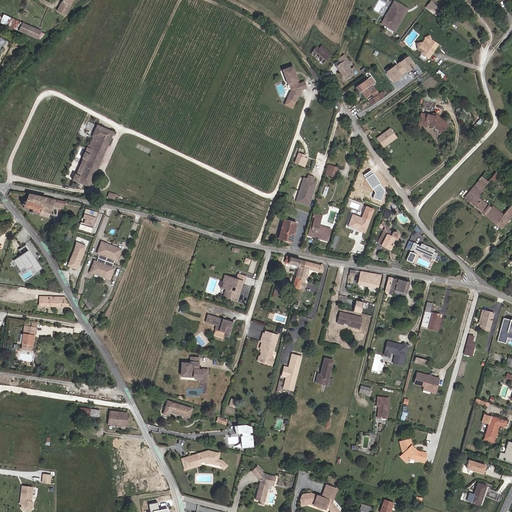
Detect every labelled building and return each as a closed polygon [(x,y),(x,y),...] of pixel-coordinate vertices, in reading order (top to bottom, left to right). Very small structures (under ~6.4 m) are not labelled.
[(72,0),(61,0),(56,10),(65,14),(72,0)] [(403,9),(392,3),(383,19),(385,26),(387,27),(388,29),(392,31),(397,23),(396,23),(397,21),(398,21),(402,15),(401,14),(403,9)] [(430,14),(434,8),(428,3),(423,9),(430,14)] [(439,11),(434,8),(430,14),(434,17),(439,11)] [(18,29),(21,22),(4,14),(1,21),(18,29)] [(18,29),(38,39),(38,37),(40,38),(44,33),(41,31),(41,30),(22,21),(18,29)] [(421,51),(421,52),(428,57),(438,43),(432,39),(430,35),(426,36),(428,42),(427,43),(423,41),(417,42),(417,48),(421,51)] [(330,51),(326,48),(323,52),(320,50),(322,48),(319,47),(319,48),(315,45),(310,52),(322,62),(328,55),(330,51)] [(351,66),(345,57),(347,55),(345,53),(340,56),(342,59),(336,62),(346,77),(358,69),(354,64),(351,66)] [(393,79),(400,74),(406,69),(413,64),(414,63),(409,56),(404,59),(403,58),(389,68),(391,69),(386,73),(391,80),(393,79)] [(281,69),(286,84),(288,83),(291,89),(291,90),(290,92),(294,94),(293,97),(291,96),(290,99),(294,100),(299,89),(297,83),(296,80),(297,79),(291,65),(281,69)] [(375,82),(370,76),(357,85),(365,97),(370,93),(372,97),(367,101),(369,105),(383,95),(380,91),(377,93),(371,85),(375,82)] [(305,87),(303,80),(297,83),(299,89),(305,87)] [(291,107),(294,100),(290,99),(287,97),(284,103),(291,107)] [(421,99),(418,122),(426,123),(432,123),(439,129),(443,125),(445,127),(448,123),(436,113),(431,113),(432,101),(421,99)] [(113,131),(97,124),(93,135),(94,135),(88,147),(85,152),(85,151),(82,157),(83,158),(76,174),(75,173),(73,179),(79,182),(79,181),(89,186),(113,131)] [(384,148),(398,137),(390,127),(376,137),(384,148)] [(297,166),(300,156),(294,154),(291,163),(297,166)] [(337,167),(328,164),(326,173),(334,176),(337,167)] [(311,193),(314,182),(311,181),(312,177),(306,175),(305,179),(301,178),(298,189),(305,191),(311,193)] [(485,215),(492,207),(478,196),(489,182),(481,176),(464,197),(485,215)] [(307,206),(310,195),(304,193),(297,191),(294,202),(307,206)] [(288,195),(282,193),(280,200),(286,202),(288,195)] [(53,202),(54,199),(29,194),(26,201),(24,201),(23,201),(22,201),(22,202),(23,204),(25,205),(24,208),(30,210),(29,212),(30,213),(31,214),(32,214),(33,213),(34,211),(48,216),(53,202)] [(511,203),(502,215),(492,207),(485,215),(502,229),(511,216),(511,203)] [(372,208),(365,206),(360,217),(352,214),(349,223),(361,227),(359,231),(364,232),(372,208)] [(83,218),(85,218),(83,224),(89,226),(89,224),(93,225),(96,216),(95,216),(97,211),(85,208),(83,218)] [(331,228),(319,225),(322,215),(314,212),(308,234),(327,240),(331,228)] [(299,231),(301,224),(284,219),(278,237),(290,241),(294,229),(299,231)] [(387,222),(382,220),(378,227),(383,230),(382,231),(377,243),(390,250),(393,244),(390,242),(393,237),(395,238),(397,238),(399,237),(399,235),(399,233),(398,231),(397,230),(395,230),(393,231),(385,227),(387,222)] [(76,241),(68,265),(78,269),(87,245),(76,241)] [(418,245),(413,243),(410,250),(423,255),(423,254),(431,258),(431,259),(434,260),(437,254),(433,252),(435,250),(428,247),(427,249),(425,249),(427,246),(421,244),(420,246),(418,245)] [(111,248),(102,244),(97,255),(100,256),(98,260),(106,263),(111,248)] [(26,245),(19,248),(21,253),(28,249),(26,245)] [(122,251),(111,248),(106,263),(114,266),(115,262),(117,263),(122,251)] [(29,250),(14,260),(20,270),(25,267),(27,269),(33,266),(36,271),(41,268),(29,250)] [(407,260),(413,261),(415,253),(409,251),(407,260)] [(293,287),(298,289),(304,267),(305,268),(307,262),(302,261),(302,260),(288,256),(286,262),(300,267),(297,276),(296,276),(293,287)] [(106,263),(98,260),(97,264),(94,263),(90,274),(100,278),(106,263)] [(304,282),(305,277),(307,278),(308,274),(307,274),(307,273),(307,272),(308,272),(307,271),(307,270),(309,269),(322,272),(322,267),(323,264),(321,264),(321,265),(307,262),(305,268),(304,267),(298,289),(303,290),(305,283),(304,282)] [(114,266),(106,263),(100,278),(110,282),(114,270),(112,270),(114,266)] [(381,276),(360,271),(357,284),(379,288),(381,276)] [(236,280),(224,276),(223,282),(224,282),(227,283),(225,288),(226,290),(227,290),(225,297),(236,301),(242,282),(243,283),(245,277),(237,275),(236,280)] [(390,277),(386,294),(405,298),(409,282),(390,277)] [(272,278),(271,279),(279,282),(278,285),(277,285),(273,297),(276,298),(277,295),(279,296),(283,281),(272,278)] [(70,306),(65,297),(55,297),(55,296),(53,296),(53,298),(51,298),(51,296),(41,296),(40,306),(70,306)] [(426,305),(433,307),(435,298),(428,296),(426,305)] [(354,311),(361,313),(363,302),(356,301),(354,311)] [(420,326),(427,328),(433,307),(426,305),(420,326)] [(442,309),(433,307),(427,328),(439,331),(443,315),(440,315),(442,309)] [(493,313),(484,310),(479,328),(488,330),(493,313)] [(204,322),(215,325),(214,330),(224,333),(223,336),(228,337),(233,322),(228,321),(227,322),(225,322),(225,320),(207,314),(204,322)] [(360,328),(362,318),(344,314),(344,315),(343,316),(339,315),(338,323),(344,325),(344,323),(349,324),(349,326),(360,328)] [(511,320),(503,318),(497,340),(504,342),(507,332),(511,333),(511,320)] [(35,327),(25,326),(24,335),(23,343),(23,344),(33,345),(33,339),(35,339),(36,331),(34,331),(35,327)] [(470,329),(466,342),(471,343),(472,344),(475,330),(470,329)] [(271,358),(277,335),(265,331),(264,334),(262,333),(260,341),(262,342),(260,348),(261,348),(263,349),(263,351),(261,352),(259,361),(269,364),(271,358)] [(397,343),(388,341),(385,350),(390,352),(394,353),(395,355),(393,363),(402,365),(405,354),(404,353),(404,351),(408,349),(405,343),(401,345),(397,344),(397,343)] [(471,357),(474,345),(466,343),(462,354),(471,357)] [(301,356),(291,354),(287,367),(283,366),(280,376),(285,377),(282,388),(292,391),(301,356)] [(332,378),(329,377),(333,360),(324,358),(319,374),(317,374),(315,382),(330,386),(332,378)] [(180,362),(180,371),(185,371),(184,376),(192,377),(193,379),(198,379),(200,377),(205,378),(206,370),(200,369),(200,371),(198,370),(198,369),(196,369),(189,369),(189,367),(189,363),(180,362)] [(439,378),(417,372),(414,383),(424,385),(431,387),(430,391),(435,392),(439,378)] [(372,387),(361,384),(360,391),(370,394),(372,387)] [(389,398),(378,396),(377,405),(381,406),(380,408),(378,408),(376,416),(386,418),(389,398)] [(173,403),(168,417),(174,418),(176,412),(194,418),(197,411),(173,403)] [(97,420),(98,413),(77,410),(76,417),(97,420)] [(127,414),(109,412),(108,424),(125,426),(127,414)] [(483,440),(492,443),(498,425),(503,426),(505,421),(491,416),(490,417),(483,415),(481,421),(488,424),(483,440)] [(252,447),(251,436),(249,436),(249,433),(251,433),(251,427),(244,425),(235,425),(236,434),(240,433),(240,436),(239,436),(240,448),(252,447)] [(419,458),(418,461),(423,462),(425,452),(420,451),(420,452),(415,451),(410,446),(409,440),(399,442),(401,451),(403,453),(400,457),(404,461),(408,458),(411,455),(419,458)] [(511,441),(508,441),(505,452),(500,451),(498,458),(511,461),(511,441)] [(183,469),(191,467),(193,463),(198,462),(200,460),(200,459),(202,458),(204,463),(206,462),(215,464),(216,459),(217,453),(206,451),(180,459),(183,469)] [(153,459),(150,454),(142,455),(138,455),(139,464),(136,464),(137,474),(137,477),(155,474),(153,459)] [(482,473),(485,466),(468,460),(466,468),(482,473)] [(263,472),(259,467),(253,473),(259,480),(255,498),(264,501),(268,484),(273,485),(275,476),(263,472)] [(48,484),(49,476),(42,475),(41,483),(48,484)] [(326,509),(326,506),(329,507),(332,511),(340,511),(337,508),(336,506),(334,507),(332,504),(333,503),(332,500),(329,499),(330,496),(333,496),(335,495),(337,488),(326,484),(322,497),(310,493),(303,494),(300,498),(301,505),(310,503),(318,506),(318,507),(322,509),(324,508),(326,509)] [(486,486),(477,484),(474,495),(471,503),(480,505),(486,486)] [(30,502),(32,488),(21,486),(19,501),(21,501),(20,508),(22,511),(27,511),(30,510),(31,502),(30,502)] [(384,499),(380,510),(384,511),(389,511),(393,503),(384,499)]
